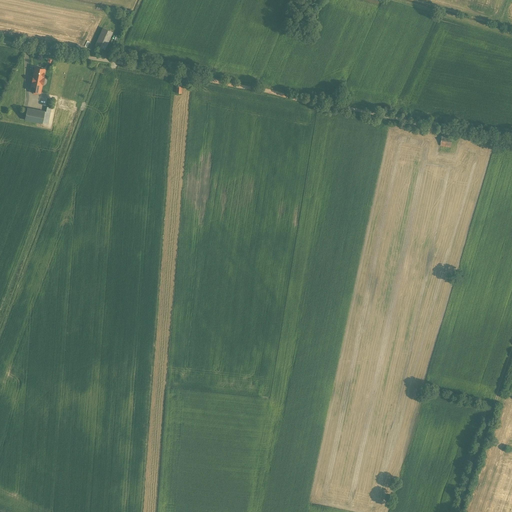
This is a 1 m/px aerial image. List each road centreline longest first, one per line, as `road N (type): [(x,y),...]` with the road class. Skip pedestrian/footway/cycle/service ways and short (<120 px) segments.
road 1 (track): [(0,41),(511,140)]
road 2 (track): [(511,347),(458,511)]
